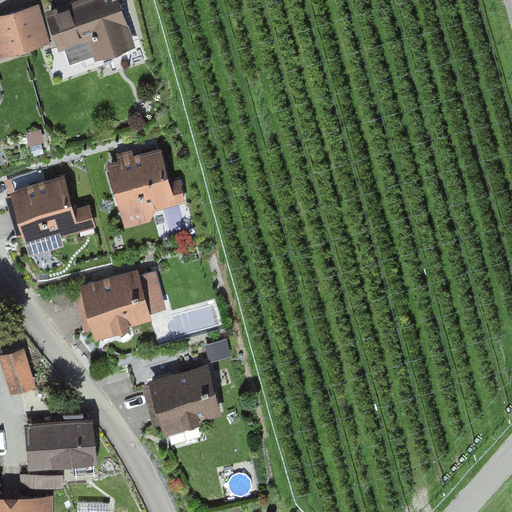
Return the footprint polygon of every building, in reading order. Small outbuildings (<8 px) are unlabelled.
[(82,0),(83,2),(53,12),(70,65),(134,43),(119,0),(82,0)] [(37,7),(0,17),(0,40),(4,53),(47,40),(37,7)] [(162,155),(114,167),(124,207),(173,195),(162,155)] [(15,193),(47,184),(43,169),(12,178),(15,193)] [(47,184),(15,193),(27,234),(75,221),(64,180),(47,184)] [(153,269),(85,287),(96,329),(165,310),(153,269)] [(177,351),(129,363),(136,388),(155,383),(166,423),(219,409),(209,368),(183,375),(177,351)] [(21,353),(7,357),(13,382),(28,378),(21,353)] [(67,422),(28,426),(31,463),(94,458),(90,420),(83,421),(83,413),(66,415),(67,422)] [(63,475),(22,475),(22,485),(63,485),(63,475)] [(49,511),(50,497),(0,496),(0,511),(49,511)]
